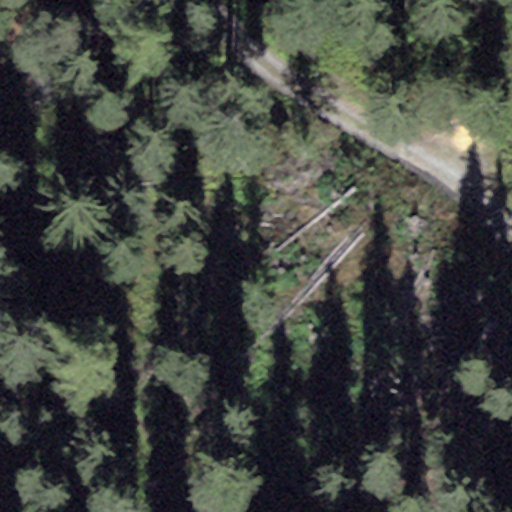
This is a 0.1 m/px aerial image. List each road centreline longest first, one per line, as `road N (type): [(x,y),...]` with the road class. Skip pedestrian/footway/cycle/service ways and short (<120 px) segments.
road 1 (track): [(199,0),(235,44),(286,83),(469,196),(511,246)]
road 2 (track): [(235,44),(0,72)]
